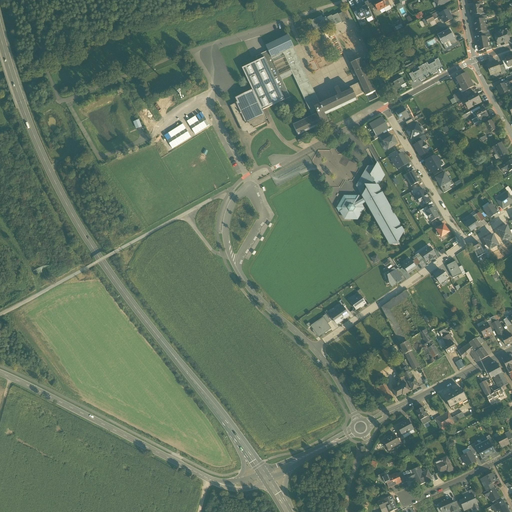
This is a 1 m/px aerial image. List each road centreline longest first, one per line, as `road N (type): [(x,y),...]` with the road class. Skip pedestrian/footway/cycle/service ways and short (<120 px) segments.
road 1 (primary): [(231,428),(104,266),(64,201),(0,38)]
road 2 (track): [(0,314),(224,192),(236,196)]
road 3 (track): [(19,0),(63,100),(192,50)]
road 4 (tertiary): [(0,373),(209,479)]
road 5 (residential): [(313,348),(465,244)]
road 6 (secondary): [(511,350),(368,424)]
road 7 (residential): [(383,107),(465,244)]
road 8 (track): [(192,50),(211,80),(212,110),(248,188)]
road 9 (track): [(68,99),(100,156),(151,137)]
